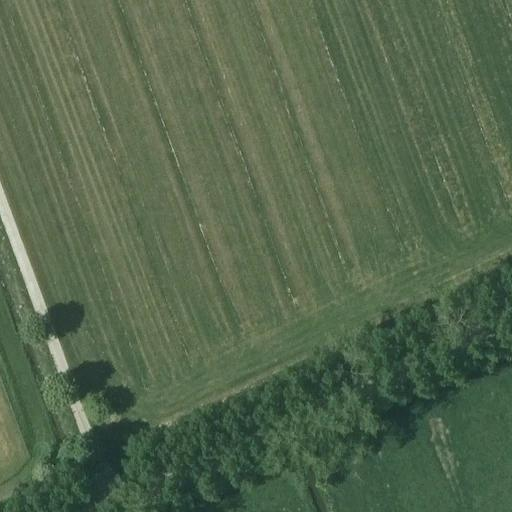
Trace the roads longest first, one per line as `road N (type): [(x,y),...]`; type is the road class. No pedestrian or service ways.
road 1 (unclassified): [(105,511),(511,319)]
road 2 (track): [(0,203),(115,507)]
